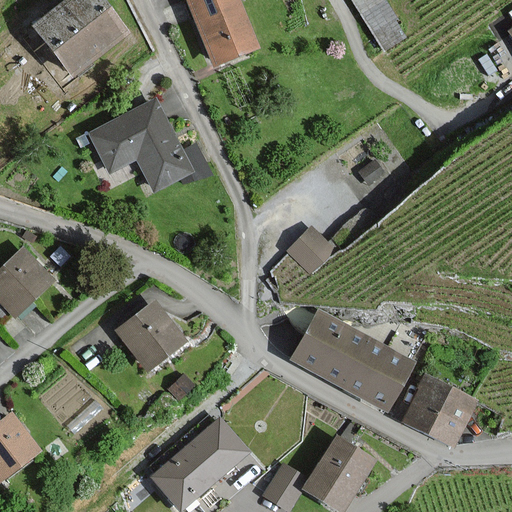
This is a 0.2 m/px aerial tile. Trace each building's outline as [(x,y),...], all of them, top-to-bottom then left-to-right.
[(97,0),(66,0),(33,27),(74,78),(126,36),(97,0)] [(186,0),(210,61),(253,45),(235,0),(186,0)] [(406,37),(385,0),(356,0),(383,49),(406,37)] [(151,101),(88,137),(108,172),(131,159),(150,192),(189,169),(151,101)] [(186,145),(199,170),(209,165),(196,139),(186,145)] [(383,172),(375,162),(360,173),(369,184),(383,172)] [(330,248),(312,228),(290,248),(309,268),(330,248)] [(0,269),(0,300),(14,316),(51,280),(21,249),(0,269)] [(154,302),(115,329),(146,371),(184,344),(154,302)] [(410,364),(321,310),(292,358),(381,412),(410,364)] [(193,385),(183,375),(170,388),(179,398),(193,385)] [(473,400),(425,376),(403,422),(451,445),(473,400)] [(11,415),(0,422),(0,481),(39,453),(11,415)] [(220,419),(152,478),(180,510),(248,451),(220,419)] [(339,438),(306,488),(342,511),(374,461),(339,438)] [(306,478),(282,465),(264,497),(288,510),(306,478)]
